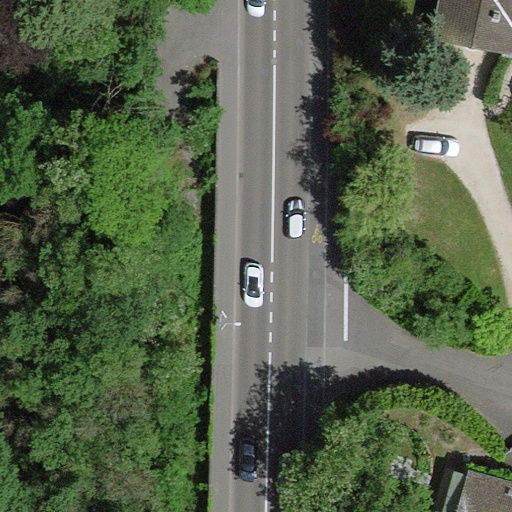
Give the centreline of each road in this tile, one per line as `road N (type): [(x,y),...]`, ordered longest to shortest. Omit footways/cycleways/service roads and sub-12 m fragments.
road 1 (primary): [(278,0),(272,334)]
road 2 (residential): [(272,334),(338,334),(511,388)]
road 3 (primary): [(272,334),(266,511)]
